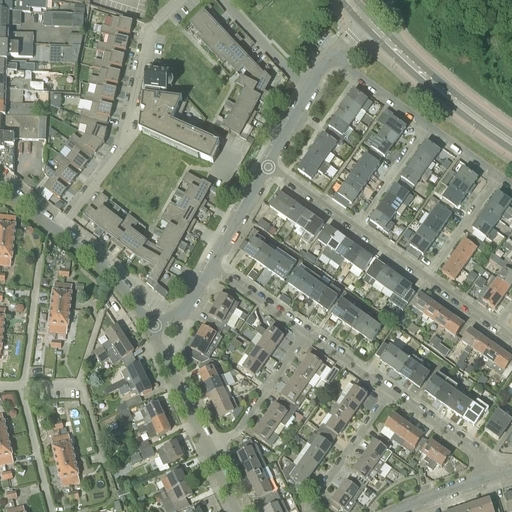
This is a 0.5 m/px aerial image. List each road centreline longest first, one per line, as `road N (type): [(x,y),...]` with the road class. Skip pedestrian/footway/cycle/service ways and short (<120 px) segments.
road 1 (residential): [(59,229),(117,153),(148,34),(181,0)]
road 2 (tertiary): [(511,142),(416,68),(370,20)]
road 3 (residential): [(214,455),(309,332)]
road 4 (residential): [(309,511),(395,392)]
road 5 (residential): [(214,455),(154,326)]
road 6 (residential): [(154,326),(118,280),(59,229)]
road 7 (residential): [(495,478),(466,442),(395,392)]
road 8 (residential): [(20,386),(41,258)]
road 9 (residential): [(306,92),(222,0)]
road 10 (residential): [(427,278),(499,177)]
road 11 (residential): [(50,506),(20,386)]
road 12 (residential): [(357,228),(426,127)]
